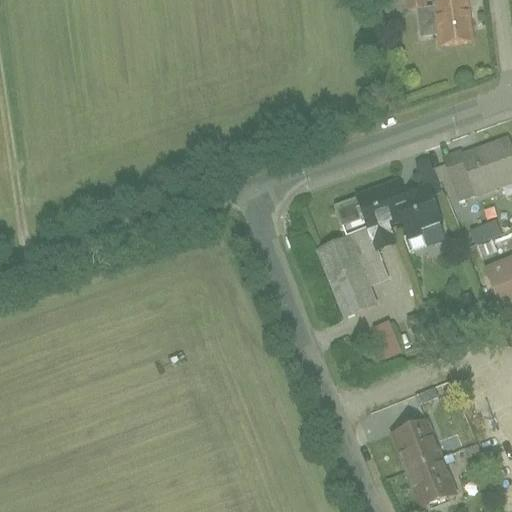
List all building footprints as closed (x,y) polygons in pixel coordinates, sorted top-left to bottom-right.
[(410,0),(411,12),(423,11),(422,0),(410,0)] [(439,52),(476,42),(471,0),(457,0),(433,4),(439,52)] [(511,183),(511,141),(510,138),(465,154),(463,149),(445,156),(461,202),(511,183)] [(403,184),(356,204),(368,233),(378,256),(395,249),(390,236),(403,230),(410,249),(448,234),(430,192),(410,201),(403,184)] [(468,233),(474,247),(501,236),(495,222),(468,233)] [(368,233),(316,255),(344,321),(380,306),(374,291),(390,284),(378,256),(368,233)] [(511,260),(486,271),(505,318),(511,314),(511,260)] [(387,323),(370,331),(383,362),(401,355),(387,323)] [(426,426),(391,440),(404,477),(441,461),(426,426)] [(458,499),(441,461),(404,477),(421,511),(458,499)]
